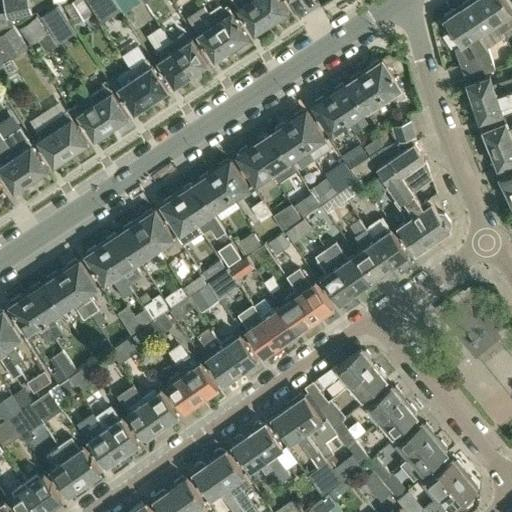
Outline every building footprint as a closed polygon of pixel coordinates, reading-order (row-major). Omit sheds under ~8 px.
[(4,0),(7,10),(9,20),(9,24),(12,23),(12,22),(32,14),(28,0),(4,0)] [(92,12),(89,6),(84,0),(70,0),(63,5),(75,23),(92,12)] [(115,0),(121,8),(133,0),(140,0),(141,1),(142,0),(115,0)] [(267,23),(271,20),(258,0),(234,0),(236,2),(255,30),(257,29),(259,32),(269,26),(267,23)] [(258,0),(271,20),(277,16),(279,19),(288,13),(286,10),(288,9),(282,0),(258,0)] [(465,5),(462,7),(489,46),(505,35),(503,31),(481,0),(466,0),(463,2),(465,5)] [(481,0),(503,31),(511,25),(511,8),(506,0),(481,0)] [(221,3),(209,11),(232,46),(236,44),(240,45),(246,41),(246,37),(249,35),(228,4),(224,7),(221,3)] [(227,50),(232,46),(209,11),(204,5),(188,16),(215,57),(217,56),(220,58),(227,53),(227,50)] [(496,67),(489,46),(462,7),(456,11),(454,8),(445,15),(446,17),(445,18),(462,43),(456,48),(466,77),(496,67)] [(0,12),(0,27),(9,24),(9,20),(7,10),(0,12)] [(19,27),(30,44),(48,33),(37,16),(19,27)] [(9,24),(0,27),(0,43),(11,58),(27,46),(12,23),(9,24)] [(183,33),(171,41),(192,73),(197,69),(199,72),(206,67),(206,64),(209,62),(192,37),(188,40),(183,33)] [(187,76),(192,73),(171,41),(158,50),(163,57),(159,59),(175,84),(178,82),(181,84),(189,78),(187,76)] [(0,43),(0,75),(2,78),(17,68),(11,58),(0,43)] [(384,58),(367,69),(385,97),(402,86),(384,58)] [(144,60),(131,68),(152,100),(157,96),(159,98),(165,94),(166,90),(168,89),(152,64),(148,66),(144,60)] [(147,103),(152,100),(131,68),(118,77),(122,84),(119,86),(135,110),(137,109),(141,110),(148,105),(147,103)] [(368,108),(385,97),(367,69),(350,80),(368,108)] [(464,84),(463,89),(466,92),(471,93),(474,101),(511,87),(511,75),(493,82),(490,73),(467,81),(464,84)] [(349,121),(364,111),(346,82),(330,92),(349,121)] [(103,86),(91,94),(111,126),(117,122),(119,125),(126,120),(125,116),(128,115),(112,90),(108,93),(103,86)] [(476,106),(472,107),(476,118),(480,117),(481,119),(503,111),(511,107),(511,87),(474,101),(476,106)] [(340,127),(349,121),(330,92),(314,103),(335,136),(343,131),(340,127)] [(106,129),(111,126),(91,94),(77,103),(82,110),(79,112),(95,137),(97,135),(101,136),(108,132),(106,129)] [(307,108),(291,118),(310,147),(326,136),(307,108)] [(51,121),(71,152),(76,149),(78,152),(87,146),(85,143),(88,141),(67,110),(51,121)] [(316,157),(310,147),(291,118),(274,130),(293,158),(296,156),(302,166),(316,157)] [(411,119),(393,124),(398,140),(416,135),(411,119)] [(480,131),(480,136),(483,139),(488,139),(492,147),(511,139),(511,125),(509,127),(506,119),(484,128),(480,131)] [(66,155),(71,152),(51,121),(37,129),(42,137),(39,140),(54,163),(57,162),(59,165),(68,158),(66,155)] [(20,126),(4,137),(11,147),(31,178),(37,175),(39,177),(46,173),(46,169),(48,167),(20,126)] [(271,132),(255,142),(273,171),(290,160),(271,132)] [(364,145),(379,166),(390,158),(384,145),(380,134),(364,145)] [(494,154),(491,157),(491,162),(494,165),(499,165),(511,159),(511,139),(492,147),(494,154)] [(384,145),(390,158),(401,150),(398,140),(384,145)] [(390,183),(403,174),(426,157),(414,141),(401,150),(390,158),(379,166),(390,183)] [(257,182),(273,171),(255,142),(238,153),(257,182)] [(27,182),(31,178),(11,147),(0,153),(0,160),(2,163),(0,164),(0,167),(15,190),(18,188),(22,189),(28,184),(27,182)] [(357,177),(376,166),(369,155),(350,166),(357,177)] [(220,165),(214,169),(233,197),(250,186),(231,157),(229,159),(227,156),(218,162),(220,165)] [(414,190),(433,176),(426,157),(403,174),(414,190)] [(345,185),(356,178),(346,163),(335,170),(345,185)] [(199,179),(197,180),(215,209),(216,209),(217,208),(233,197),(214,169),(208,173),(207,170),(198,175),(200,178),(199,179)] [(511,169),(500,175),(510,194),(511,192),(511,169)] [(416,192),(414,190),(403,174),(390,183),(401,197),(397,200),(409,218),(400,224),(418,250),(435,238),(407,198),(416,192)] [(341,190),(347,198),(366,185),(360,177),(341,190)] [(183,189),(179,192),(197,221),(203,229),(209,225),(217,236),(219,234),(226,230),(213,211),(215,209),(197,180),(195,181),(192,183),(190,181),(182,186),(183,189)] [(321,202),(337,191),(329,180),(313,192),(321,202)] [(341,190),(323,202),(329,210),(347,198),(341,190)] [(170,194),(162,199),(164,202),(162,203),(181,231),(187,240),(203,229),(197,221),(179,192),(172,196),(170,194)] [(303,215),(320,203),(312,192),(295,204),(303,215)] [(440,212),(430,197),(423,202),(416,192),(407,198),(435,238),(451,227),(452,221),(446,213),(440,212)] [(261,220),(272,212),(262,198),(251,205),(261,220)] [(282,228),(300,216),(291,202),(273,214),(282,228)] [(144,215),(139,218),(157,247),(163,256),(187,240),(181,231),(174,236),(155,208),(153,209),(151,207),(142,212),(144,215)] [(290,237),(311,223),(305,215),(284,229),(290,237)] [(383,215),(366,227),(373,236),(393,265),(398,261),(400,263),(408,258),(406,255),(410,253),(392,227),(383,215)] [(123,229),(121,230),(140,258),(141,257),(157,247),(139,218),(134,222),(132,219),(123,225),(124,228),(123,229)] [(359,250),(355,252),(373,278),(377,276),(379,274),(381,276),(389,270),(388,268),(393,265),(373,236),(366,227),(356,234),(355,235),(361,244),(363,247),(359,250)] [(108,239),(103,242),(133,289),(135,288),(129,279),(140,272),(134,262),(139,259),(140,258),(121,230),(120,230),(116,233),(115,230),(106,236),(108,239)] [(261,243),(253,230),(238,240),(246,253),(261,243)] [(282,232),(268,241),(276,253),(290,243),(282,232)] [(339,238),(327,247),(337,261),(357,290),(363,286),(364,287),(371,282),(370,280),(373,278),(355,252),(351,255),(349,252),(339,238)] [(218,249),(229,264),(241,256),(230,240),(218,249)] [(88,251),(86,253),(105,281),(112,276),(124,295),(133,289),(103,242),(98,245),(96,243),(87,249),(88,251)] [(327,247),(315,255),(325,269),(327,273),(324,275),(341,300),(343,299),(345,301),(352,296),(351,294),(357,290),(337,261),(327,247)] [(246,254),(229,266),(236,277),(237,278),(254,266),(246,254)] [(80,257),(64,268),(92,312),(109,337),(117,332),(89,289),(98,284),(80,257)] [(202,271),(203,272),(208,279),(226,267),(220,258),(202,271)] [(228,265),(226,267),(208,279),(207,280),(215,291),(236,277),(229,266),(228,265)] [(289,276),(298,289),(318,317),(323,313),(325,315),(331,311),(330,307),(334,305),(316,280),(313,283),(301,267),(289,276)] [(47,279),(64,306),(74,300),(85,317),(92,312),(64,268),(47,279)] [(189,294),(207,281),(207,280),(208,279),(203,272),(183,286),(189,294)] [(280,285),(273,274),(265,280),(273,291),(280,285)] [(27,292),(56,335),(67,353),(75,348),(52,313),(61,308),(43,281),(27,292)] [(219,298),(207,281),(189,294),(201,311),(219,298)] [(166,296),(171,305),(187,295),(181,286),(166,296)] [(312,321),(318,317),(298,289),(286,298),(287,300),(284,303),(301,328),(303,327),(306,328),(312,324),(312,321)] [(56,335),(27,292),(11,302),(29,329),(37,324),(48,340),(56,335)] [(145,307),(153,318),(170,307),(162,295),(145,307)] [(188,295),(170,307),(177,317),(195,305),(188,295)] [(281,342),(262,314),(254,303),(240,313),(249,327),(247,328),(265,353),(268,351),(271,353),(276,350),(276,346),(281,342)] [(297,331),(279,306),(277,308),(274,305),(262,314),(281,342),(288,338),(291,339),(295,336),(295,333),(297,331)] [(3,308),(0,309),(0,337),(16,362),(24,357),(13,340),(21,335),(3,308)] [(145,308),(135,315),(124,322),(131,332),(151,318),(145,308)] [(165,311),(150,321),(158,334),(173,324),(165,311)] [(133,335),(138,342),(152,332),(147,325),(133,335)] [(236,374),(242,370),(222,341),(212,326),(199,334),(212,353),(208,356),(226,381),(229,379),(232,381),(236,378),(236,374)] [(235,333),(222,341),(242,370),(247,366),(250,368),(255,364),(255,361),(259,358),(241,333),(237,335),(235,333)] [(22,371),(16,362),(0,337),(0,353),(15,375),(22,371)] [(374,362),(369,357),(370,354),(366,349),(363,349),(361,347),(338,366),(336,364),(318,376),(324,383),(338,373),(347,384),(374,362)] [(58,382),(62,379),(76,370),(68,358),(63,349),(50,358),(56,367),(50,370),(58,382)] [(176,361),(182,369),(202,398),(208,394),(211,395),(216,391),(217,388),(220,385),(202,360),(197,363),(189,352),(176,361)] [(104,353),(90,362),(94,369),(109,360),(104,353)] [(89,362),(69,376),(78,389),(98,375),(89,362)] [(363,397),(386,377),(384,375),(386,373),(380,366),(378,367),(374,362),(347,384),(356,395),(360,393),(363,397)] [(45,369),(27,380),(34,391),(51,380),(45,369)] [(196,402),(202,398),(182,369),(170,377),(173,380),(168,383),(186,409),(188,407),(191,409),(196,406),(196,402)] [(58,403),(78,389),(69,376),(49,389),(58,403)] [(308,390),(320,407),(329,400),(317,383),(314,379),(305,386),(308,390)] [(370,410),(379,420),(405,399),(393,384),(369,403),(373,407),(370,410)] [(33,399),(24,385),(13,393),(22,406),(33,399)] [(143,396),(163,425),(169,421),(170,423),(176,419),(176,416),(180,413),(162,388),(159,390),(156,387),(143,396)] [(49,389),(31,402),(44,421),(62,408),(58,403),(49,389)] [(339,480),(347,475),(323,440),(337,431),(334,428),(320,407),(308,390),(303,394),(301,392),(292,398),(293,400),(288,404),(339,480)] [(4,420),(10,416),(22,408),(18,401),(11,392),(0,400),(0,412),(2,416),(4,420)] [(158,429),(163,425),(143,396),(131,404),(133,408),(129,411),(147,436),(151,434),(152,436),(157,433),(158,429)] [(343,420),(348,417),(331,398),(329,400),(320,407),(334,428),(343,420)] [(418,414),(405,399),(379,420),(389,432),(392,430),(395,434),(418,414)] [(31,402),(22,408),(10,416),(22,433),(30,427),(34,427),(44,421),(31,402)] [(96,414),(103,424),(123,453),(129,448),(131,451),(137,447),(137,443),(140,441),(122,415),(120,417),(111,404),(96,414)] [(339,480),(288,404),(283,408),(282,406),(272,412),(274,414),(272,415),(290,441),(297,436),(317,466),(306,473),(320,494),(339,480)] [(10,416),(4,420),(0,422),(0,440),(4,446),(22,433),(10,416)] [(265,420),(263,421),(260,420),(256,421),(254,424),(254,428),(249,431),(273,467),(281,479),(289,473),(275,452),(283,446),(265,420)] [(334,428),(337,431),(346,445),(356,438),(343,420),(334,428)] [(400,446),(410,458),(436,436),(424,420),(400,440),(403,444),(400,446)] [(118,456),(123,453),(103,424),(91,432),(93,435),(89,438),(107,463),(109,462),(112,464),(118,460),(118,456)] [(249,431),(244,435),(240,433),(236,434),(234,438),(235,442),(233,442),(251,468),(259,463),(265,472),(273,467),(249,431)] [(449,451),(436,436),(410,458),(419,469),(422,467),(425,471),(449,451)] [(72,437),(60,446),(86,483),(102,471),(84,446),(80,448),(72,437)] [(356,438),(346,445),(360,464),(369,458),(356,438)] [(69,494),(86,483),(60,446),(59,444),(47,453),(55,465),(51,468),(69,494)] [(214,451),(215,455),(210,459),(233,494),(240,489),(234,479),(244,472),(226,447),(224,449),(220,447),(216,448),(214,451)] [(367,461),(367,462),(379,474),(382,478),(390,472),(375,454),(367,461)] [(440,495),(466,473),(454,457),(430,477),(433,481),(430,483),(440,495)] [(210,459),(204,463),(201,461),(197,462),(195,465),(195,469),(193,470),(211,496),(219,490),(234,511),(236,511),(243,508),(233,494),(210,459)] [(372,489),(381,481),(373,471),(363,479),(372,489)] [(39,472),(26,481),(46,509),(62,498),(44,473),(41,475),(39,472)] [(430,504),(423,510),(420,511),(436,511),(436,510),(446,502),(449,506),(452,504),(455,507),(458,504),(464,508),(476,497),(475,491),(478,488),(466,473),(440,495),(430,504)] [(187,475),(184,476),(183,474),(174,481),(175,483),(171,486),(188,511),(199,511),(196,507),(205,501),(187,475)] [(386,484),(398,498),(406,491),(405,489),(409,487),(398,474),(386,484)] [(346,477),(329,491),(334,498),(352,484),(346,477)] [(23,511),(42,511),(46,509),(26,481),(14,490),(16,493),(12,495),(23,511)] [(188,511),(171,486),(165,490),(164,488),(154,494),(156,496),(154,498),(163,511),(188,511)] [(418,511),(419,511),(420,511),(423,510),(406,491),(398,498),(409,511),(418,511)] [(339,511),(343,510),(328,492),(321,497),(330,509),(332,511),(339,511)] [(274,510),(275,511),(299,511),(303,510),(295,497),(274,510)] [(0,511),(13,511),(5,500),(0,503),(0,502),(0,511)] [(129,511),(153,511),(146,500),(143,502),(141,500),(134,506),(135,508),(129,511)]
